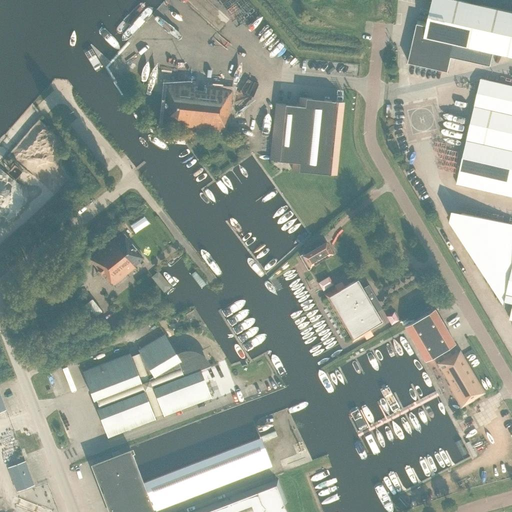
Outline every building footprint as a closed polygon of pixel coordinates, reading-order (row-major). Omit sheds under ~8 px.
[(432,0),(427,23),(417,21),(408,62),(447,71),(451,57),(490,65),(493,53),(511,56),(511,12),(458,0),(432,0)] [(511,85),(480,78),(456,184),(511,196),(511,263),(503,303),(511,305),(511,308),(510,319),(511,319),(511,85)] [(228,122),(231,90),(166,83),(162,125),(225,132),(226,122),(228,122)] [(336,174),(344,102),(299,97),(298,105),(278,103),(272,160),(292,162),(291,170),(336,174)] [(503,303),(511,263),(511,224),(462,213),(450,220),(503,304),(503,303)] [(113,285),(135,267),(134,265),(143,258),(122,233),(90,259),(105,278),(106,277),(113,285)] [(309,267),(332,253),(322,235),(306,249),(308,252),(303,255),(309,267)] [(363,288),(357,279),(344,286),(343,284),(336,288),(324,295),(326,299),(328,298),(351,337),(349,338),(352,343),(364,336),(364,335),(371,331),(369,328),(382,321),(377,312),(382,309),(368,285),(363,288)] [(391,320),(399,316),(395,309),(388,312),(391,320)] [(425,361),(454,344),(434,309),(404,326),(425,361)] [(177,356),(164,334),(138,350),(140,353),(131,356),(130,353),(82,371),(93,400),(96,399),(99,407),(97,408),(108,437),(155,419),(154,416),(162,413),(164,416),(211,398),(200,369),(207,366),(207,365),(206,364),(205,362),(204,360),(203,359),(201,358),(199,357),(198,355),(196,355),(195,354),(193,354),(191,353),(189,353),(187,353),(185,353),(183,354),(181,354),(180,355),(179,355),(177,356)] [(462,405),(483,393),(459,351),(438,363),(462,405)] [(111,511),(150,511),(270,466),(259,438),(143,482),(131,450),(93,465),(111,511)] [(17,491),(34,484),(25,461),(8,467),(17,491)] [(285,511),(283,504),(287,502),(278,479),(192,511),(285,511)]
